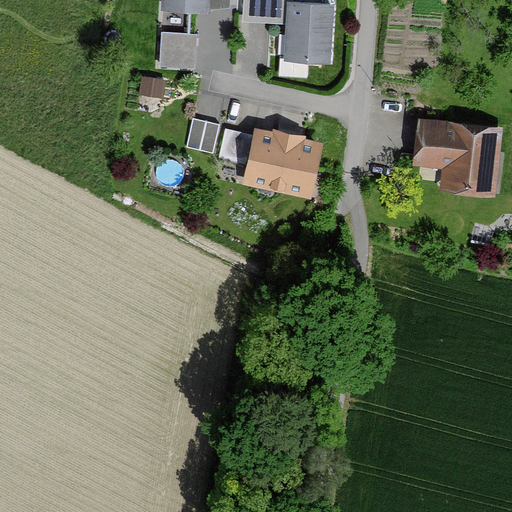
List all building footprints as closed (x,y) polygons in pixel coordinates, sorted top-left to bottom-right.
[(162,0),(162,12),(211,14),(211,10),(234,11),(234,0),(162,0)] [(292,1),(292,0),(245,0),(244,24),(287,26),(285,61),(280,60),(279,79),(309,80),(310,63),(330,64),(333,3),(292,1)] [(195,69),(197,36),(162,34),(160,66),(195,69)] [(145,72),(140,93),(163,97),(167,77),(145,72)] [(495,198),(504,128),(420,117),(414,165),(445,169),(442,191),(495,198)] [(220,125),(193,119),(187,149),(215,154),(220,125)] [(246,157),(251,129),(227,125),(222,153),(246,157)] [(312,199),(324,142),(307,138),(307,135),(276,128),(275,132),(256,128),(243,184),(312,199)]
